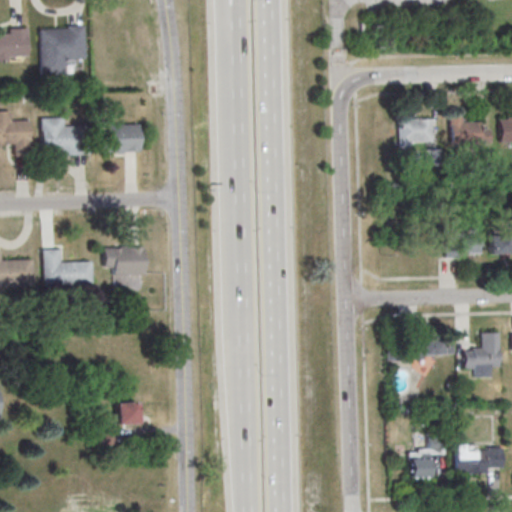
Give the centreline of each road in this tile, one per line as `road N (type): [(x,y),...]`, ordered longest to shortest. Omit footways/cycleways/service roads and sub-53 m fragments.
road 1 (residential): [(352,511),(342,95)]
road 2 (secondary): [(163,0),(176,110),(184,386)]
road 3 (motorway): [(287,511),(274,161)]
road 4 (motorway): [(240,165),(254,511)]
road 5 (residential): [(179,200),(0,205)]
road 6 (residential): [(342,95),(369,77),(511,72)]
road 7 (motorway): [(225,0),(240,165)]
road 8 (residential): [(511,294),(346,301)]
road 9 (motorway): [(238,0),(240,165)]
road 10 (motorway): [(274,161),(270,0)]
road 11 (secondary): [(184,386),(185,511)]
